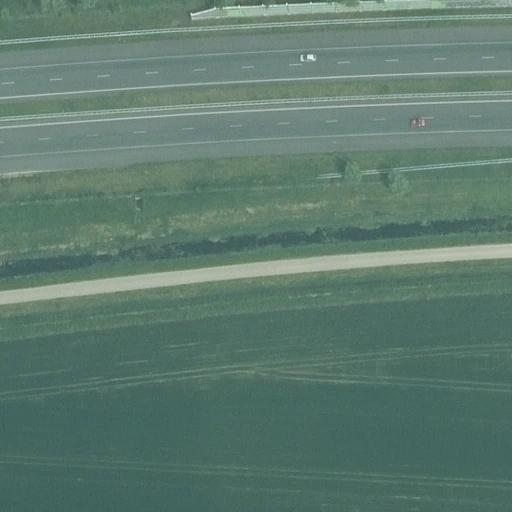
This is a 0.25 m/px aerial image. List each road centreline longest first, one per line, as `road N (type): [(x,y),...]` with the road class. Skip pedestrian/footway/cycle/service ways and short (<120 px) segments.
road 1 (motorway): [(0,146),(511,118)]
road 2 (motorway): [(511,58),(0,84)]
